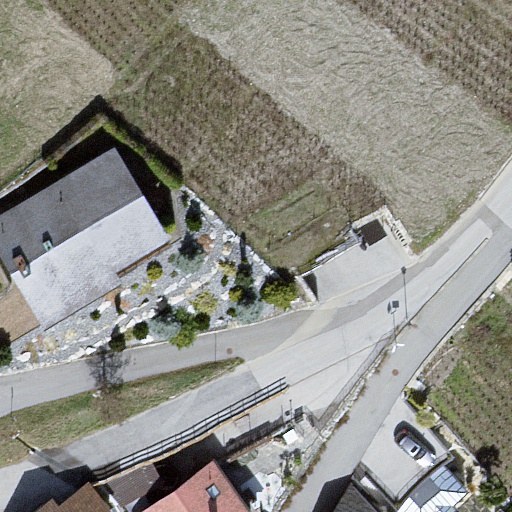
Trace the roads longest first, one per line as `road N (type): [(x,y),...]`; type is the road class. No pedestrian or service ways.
road 1 (unclassified): [(0,494),(142,439),(355,322),(470,217)]
road 2 (residential): [(301,511),(433,305),(494,245),(470,217)]
